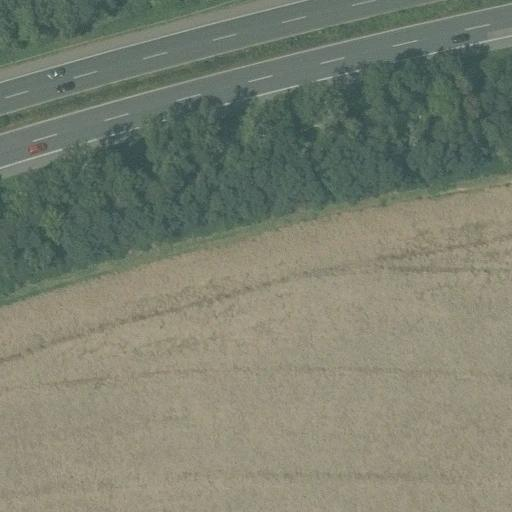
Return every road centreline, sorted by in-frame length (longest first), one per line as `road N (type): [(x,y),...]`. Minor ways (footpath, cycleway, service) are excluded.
road 1 (motorway): [(0,159),(314,70),(511,28)]
road 2 (track): [(0,294),(343,205),(511,177)]
road 3 (motorway): [(410,0),(0,111)]
